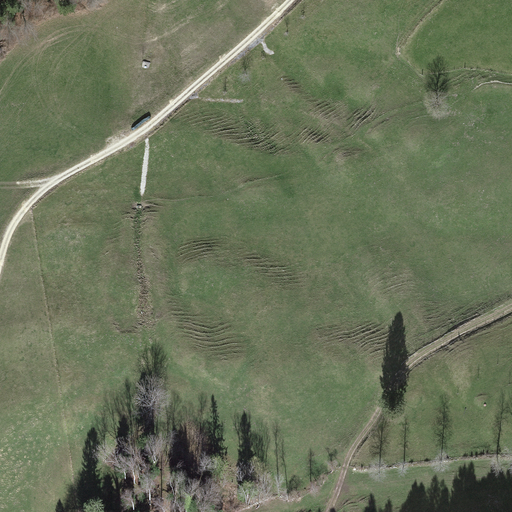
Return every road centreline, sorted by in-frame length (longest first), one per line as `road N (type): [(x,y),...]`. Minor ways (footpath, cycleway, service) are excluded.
road 1 (track): [(0,248),(6,227),(36,194),(155,117),(291,0)]
road 2 (track): [(328,511),(350,452),(397,375),(511,305)]
